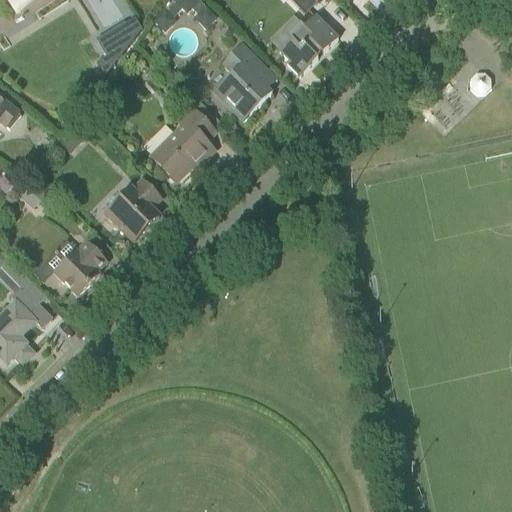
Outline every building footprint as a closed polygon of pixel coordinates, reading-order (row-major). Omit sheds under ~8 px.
[(20,0),(27,10),(42,0),(20,0)] [(196,0),(178,0),(153,25),(165,37),(177,25),(173,21),(182,12),(188,18),(193,13),(198,18),(195,22),(206,33),(218,22),(196,0)] [(305,17),(318,5),(312,0),(290,0),(289,1),(305,17)] [(301,81),(339,43),(315,20),(279,55),(289,64),(286,66),(301,81)] [(106,78),(143,34),(135,21),(126,27),(125,25),(97,43),(107,60),(98,65),(106,78)] [(229,40),(234,35),(229,31),(225,35),(229,40)] [(255,80),(265,71),(241,48),(222,67),(232,78),(214,95),(244,125),(272,97),(255,80)] [(146,71),(143,60),(129,63),(131,75),(146,71)] [(0,125),(6,131),(7,131),(10,133),(22,120),(18,117),(20,116),(0,99),(0,125)] [(152,161),(177,186),(199,164),(202,167),(215,154),(206,146),(216,136),(192,112),(178,126),(183,131),(152,161)] [(85,125),(74,135),(77,138),(85,137),(91,131),(85,125)] [(37,181),(20,199),(33,213),(51,195),(37,181)] [(106,217),(127,238),(134,245),(159,220),(151,212),(161,202),(143,184),(133,194),(131,192),(106,217)] [(98,275),(108,266),(87,245),(77,254),(54,277),(78,301),(101,278),(98,275)] [(0,270),(21,292),(11,302),(16,307),(0,323),(0,361),(7,368),(15,360),(23,368),(34,357),(26,349),(27,349),(20,342),(35,327),(42,333),(52,323),(39,309),(47,301),(10,263),(0,253),(0,270)]
